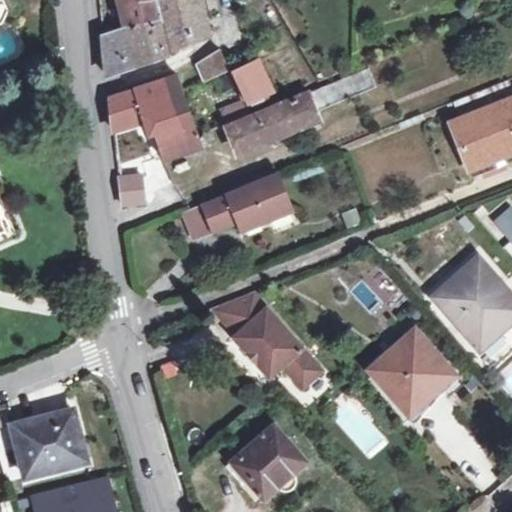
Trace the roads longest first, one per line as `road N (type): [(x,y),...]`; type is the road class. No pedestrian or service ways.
road 1 (unknown): [(125,343),(511,168)]
road 2 (tertiary): [(82,0),(106,251),(125,343)]
road 3 (tertiary): [(125,343),(168,511)]
road 4 (residential): [(0,390),(125,343)]
